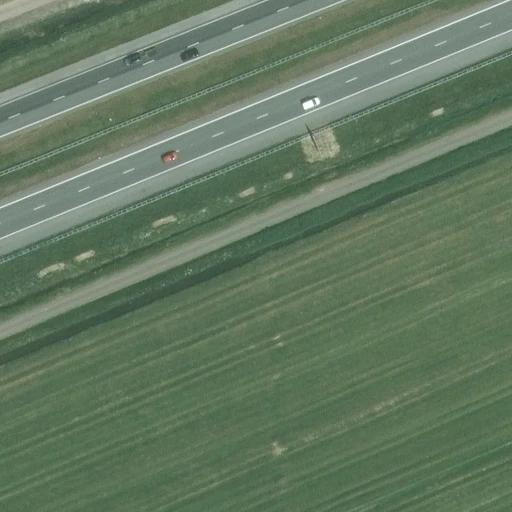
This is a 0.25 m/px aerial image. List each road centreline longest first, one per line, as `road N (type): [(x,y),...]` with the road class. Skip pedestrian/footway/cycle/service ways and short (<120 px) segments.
road 1 (unclassified): [(0,330),(511,114)]
road 2 (motorway): [(0,223),(511,14)]
road 3 (motorway): [(307,0),(0,122)]
